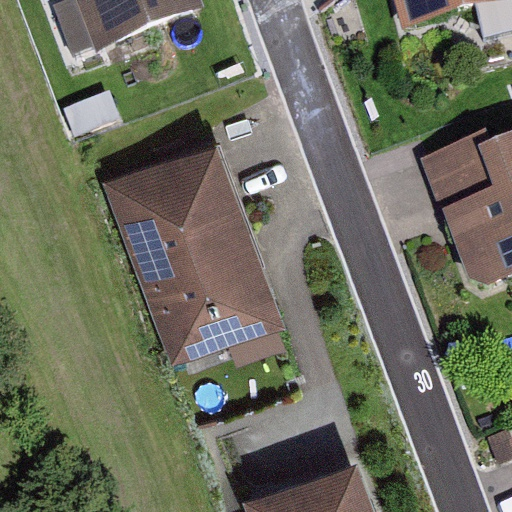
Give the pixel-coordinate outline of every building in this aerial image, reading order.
[(195,0),(72,0),(96,65),(205,25),(195,0)] [(511,13),(511,0),(392,0),(403,41),(511,13)] [(219,144),(106,186),(175,369),(287,327),(219,144)] [(511,157),(478,169),(472,153),(423,170),(468,295),(491,304),(511,297),(511,157)] [(511,437),(490,445),(501,473),(511,469),(511,437)] [(377,511),(359,462),(245,504),(248,511),(377,511)]
